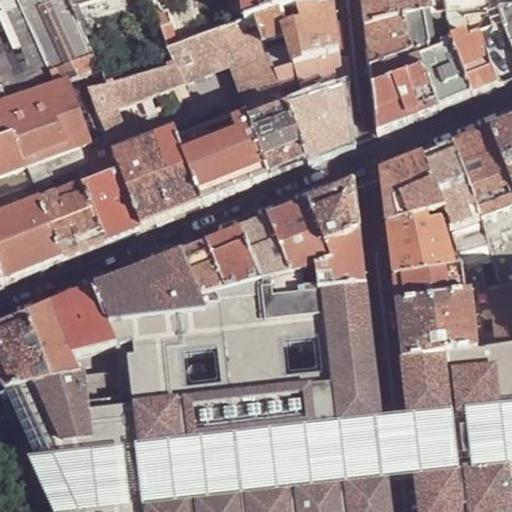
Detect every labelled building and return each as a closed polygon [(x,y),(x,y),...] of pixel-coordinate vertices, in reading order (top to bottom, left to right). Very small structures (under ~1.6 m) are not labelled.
[(16,0),(0,0),(0,82),(10,106),(56,90),(16,0)] [(68,0),(16,0),(56,90),(69,86),(101,74),(72,9),(68,0)] [(68,0),(72,9),(99,0),(68,0)] [(241,0),(243,13),(244,25),(254,21),(266,17),(266,15),(280,14),(296,12),(334,7),(332,0),(241,0)] [(361,0),(363,18),(365,31),(409,20),(407,0),(361,0)] [(407,0),(409,20),(424,16),(429,15),(427,0),(407,0)] [(434,0),(437,14),(444,13),(442,0),(434,0)] [(486,14),(488,13),(485,0),(442,0),(444,13),(445,13),(450,43),(466,37),(476,33),(477,33),(473,20),(486,14)] [(485,0),(488,13),(499,9),(499,8),(497,8),(495,0),(485,0)] [(511,0),(495,0),(497,8),(499,8),(511,6),(511,0)] [(166,52),(175,49),(168,13),(164,14),(159,10),(158,5),(151,6),(166,52)] [(511,6),(499,8),(499,9),(501,17),(503,23),(511,50),(511,6)] [(336,31),(334,7),(296,12),(299,22),(282,24),(280,14),(266,15),(266,17),(254,21),(263,46),(285,40),(292,63),(293,69),(339,56),(336,31)] [(489,21),(501,17),(499,9),(488,13),(486,14),(489,21)] [(449,109),(471,100),(450,43),(445,13),(444,13),(437,14),(429,15),(424,16),(409,20),(365,31),(367,50),(371,82),(372,93),(423,73),(438,113),(449,109)] [(90,96),(108,142),(110,148),(120,144),(128,141),(118,114),(233,68),(249,113),(283,100),(274,76),(263,46),(254,21),(244,25),(175,49),(166,52),(167,53),(178,76),(107,92),(90,96)] [(497,89),(479,41),(469,45),(466,37),(450,43),(471,100),(487,93),(497,89)] [(102,76),(107,92),(178,76),(167,53),(102,76)] [(286,72),(274,76),(283,100),(284,102),(305,94),(309,104),(310,105),(342,92),(340,72),(339,56),(293,69),(286,72)] [(286,72),(293,69),(292,63),(284,66),(286,72)] [(423,73),(372,93),(377,138),(411,124),(438,113),(423,73)] [(69,86),(90,96),(107,92),(102,76),(101,74),(69,86)] [(0,82),(0,109),(10,106),(0,82)] [(0,183),(28,172),(86,151),(93,148),(69,86),(56,90),(10,106),(0,109),(0,183)] [(108,142),(90,96),(69,86),(93,148),(108,142)] [(349,149),(342,92),(310,105),(309,104),(288,112),(307,166),(332,156),(349,149)] [(287,111),(288,112),(309,104),(305,94),(284,102),(287,111)] [(283,100),(249,113),(245,115),(248,122),(249,126),(287,111),(284,102),(283,100)] [(291,172),(307,166),(288,112),(287,111),(249,126),(269,181),(291,172)] [(245,115),(193,136),(198,148),(225,138),(224,132),(248,122),(245,115)] [(240,193),(269,181),(249,126),(248,122),(224,132),(225,138),(198,148),(193,136),(179,141),(178,142),(186,163),(203,208),(240,193)] [(489,134),(511,192),(511,125),(506,128),(489,134)] [(511,192),(489,134),(470,142),(451,150),(481,223),(491,263),(499,290),(511,287),(511,192)] [(177,135),(160,142),(175,179),(186,214),(203,208),(186,163),(178,142),(179,141),(177,135)] [(93,148),(86,151),(93,167),(96,175),(118,166),(115,160),(113,153),(110,148),(108,142),(93,148)] [(170,221),(186,214),(175,179),(160,142),(147,147),(124,156),(115,160),(118,166),(122,176),(144,232),(170,221)] [(124,156),(120,144),(110,148),(113,153),(115,160),(124,156)] [(439,155),(422,162),(446,223),(450,234),(481,223),(451,150),(439,155)] [(35,191),(93,167),(86,151),(28,172),(35,191)] [(440,224),(446,223),(422,162),(400,170),(381,178),(387,228),(440,224)] [(84,189),(84,191),(122,176),(118,166),(96,175),(81,181),(84,189)] [(81,181),(96,175),(93,167),(35,191),(41,204),(41,206),(84,189),(81,181)] [(0,183),(0,220),(41,204),(35,191),(28,172),(0,183)] [(122,176),(84,191),(107,247),(129,238),(144,232),(122,176)] [(84,189),(41,206),(65,264),(89,254),(107,247),(84,191),(84,189)] [(334,198),(309,208),(326,252),(359,238),(355,206),(354,190),(334,198)] [(41,206),(41,204),(0,220),(0,277),(5,289),(39,275),(65,264),(41,206)] [(286,218),(269,225),(291,281),(306,277),(315,274),(333,270),(326,252),(309,208),(286,218)] [(481,223),(450,234),(457,259),(460,268),(480,264),(480,265),(491,263),(481,223)] [(390,256),(393,281),(460,268),(457,259),(452,260),(440,224),(387,228),(390,256)] [(254,230),(243,235),(264,288),(291,281),(269,225),(254,230)] [(223,243),(207,249),(226,297),(264,288),(243,235),(223,243)] [(362,263),(359,238),(326,252),(333,270),(315,274),(318,287),(318,286),(321,298),(366,293),(362,263)] [(193,255),(184,259),(201,303),(226,297),(207,249),(193,255)] [(119,353),(75,361),(82,382),(183,362),(217,358),(282,350),(316,346),(319,371),(374,364),(372,345),(367,310),(366,293),(321,298),(318,286),(318,287),(309,289),(306,277),(291,281),(264,288),(226,297),(201,303),(184,259),(130,281),(96,295),(108,326),(119,353)] [(395,297),(396,308),(466,296),(460,268),(393,281),(395,297)] [(315,274),(306,277),(309,289),(318,287),(315,274)] [(511,287),(499,290),(490,292),(497,349),(511,346),(511,287)] [(490,292),(470,295),(477,352),(497,349),(490,292)] [(77,302),(56,310),(74,362),(75,361),(119,353),(108,326),(96,295),(77,302)] [(404,365),(477,352),(470,295),(466,296),(396,308),(400,343),(402,365),(404,365)] [(82,382),(75,361),(74,362),(56,310),(40,317),(29,322),(51,388),(82,382)] [(0,382),(7,396),(15,395),(51,388),(29,322),(8,330),(0,333),(0,382)] [(406,383),(404,383),(405,390),(407,406),(411,434),(412,450),(415,471),(417,493),(419,511),(470,511),(471,511),(476,511),(504,507),(511,506),(511,505),(511,346),(497,349),(477,352),(404,365),(406,383)] [(51,388),(15,395),(26,421),(43,457),(67,511),(391,511),(389,494),(387,474),(383,446),(382,438),(380,415),(375,379),(374,364),(319,371),(320,380),(286,384),(282,350),(217,358),(221,392),(187,396),(183,362),(82,382),(51,388)]
